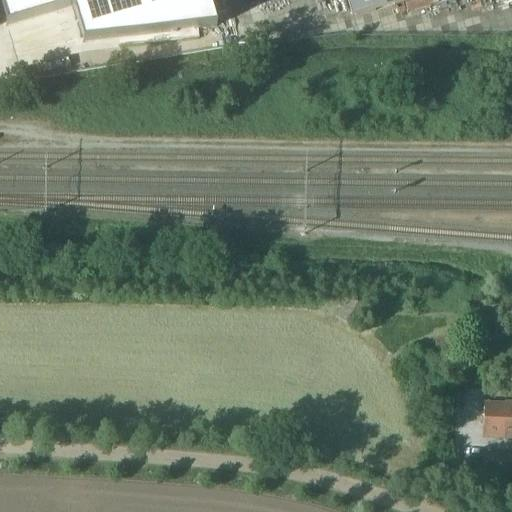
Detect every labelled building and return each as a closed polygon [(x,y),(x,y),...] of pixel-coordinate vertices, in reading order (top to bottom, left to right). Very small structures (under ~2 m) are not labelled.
[(0,0),(0,5),(6,26),(72,6),(82,42),(216,27),(208,0),(0,0)] [(346,0),(351,18),(414,0),(346,0)] [(347,297),(335,318),(357,330),(368,309),(347,297)] [(412,356),(411,374),(452,377),(453,360),(412,356)] [(511,404),(484,403),(483,437),(511,438),(511,404)] [(511,454),(484,453),(483,476),(511,477),(511,454)] [(511,489),(496,489),(495,507),(511,507),(511,489)]
